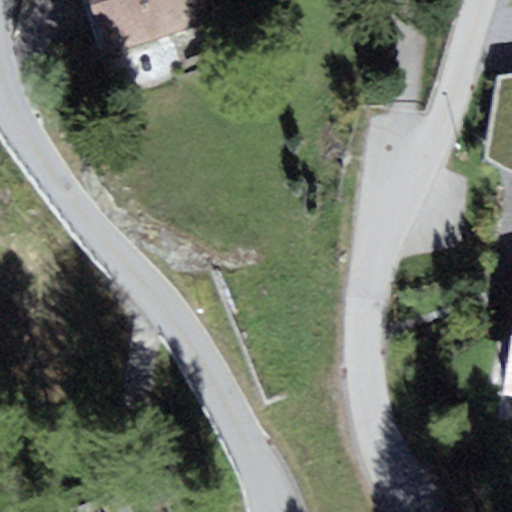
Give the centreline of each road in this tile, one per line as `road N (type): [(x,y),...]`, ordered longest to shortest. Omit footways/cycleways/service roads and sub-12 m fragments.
road 1 (residential): [(414,511),(375,429),(371,300),(431,159),(483,0)]
road 2 (residential): [(0,81),(16,128),(168,314),(241,434),(273,511)]
